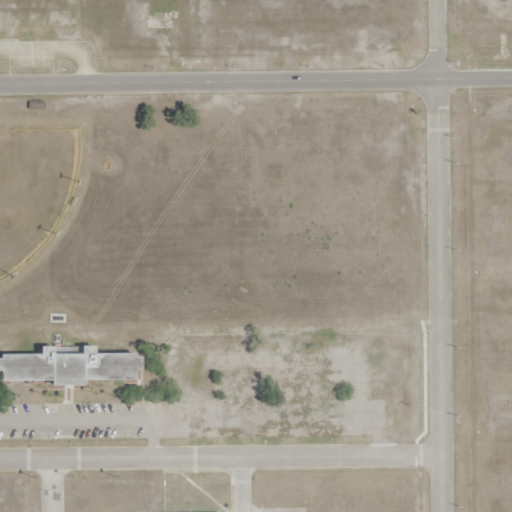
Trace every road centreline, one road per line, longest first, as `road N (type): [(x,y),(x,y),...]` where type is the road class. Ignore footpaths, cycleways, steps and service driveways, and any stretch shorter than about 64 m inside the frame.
road 1 (residential): [(511,79),(0,84)]
road 2 (residential): [(440,511),(435,0)]
road 3 (residential): [(440,456),(0,459)]
